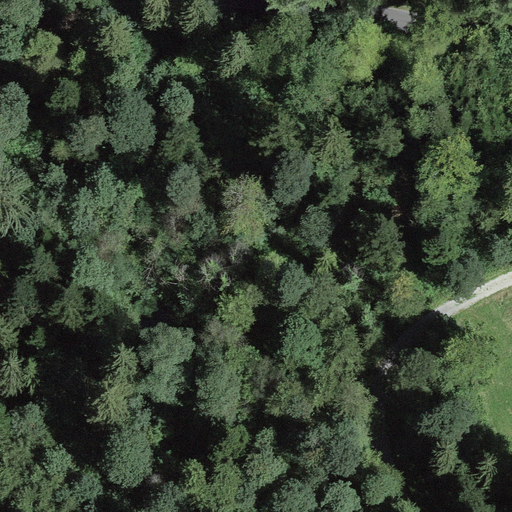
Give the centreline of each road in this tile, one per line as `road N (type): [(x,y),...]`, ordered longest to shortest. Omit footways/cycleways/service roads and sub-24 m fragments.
road 1 (track): [(400,511),(378,469),(375,412),(400,343),(511,279)]
road 2 (tertiary): [(511,40),(292,0)]
road 3 (track): [(138,0),(0,38)]
